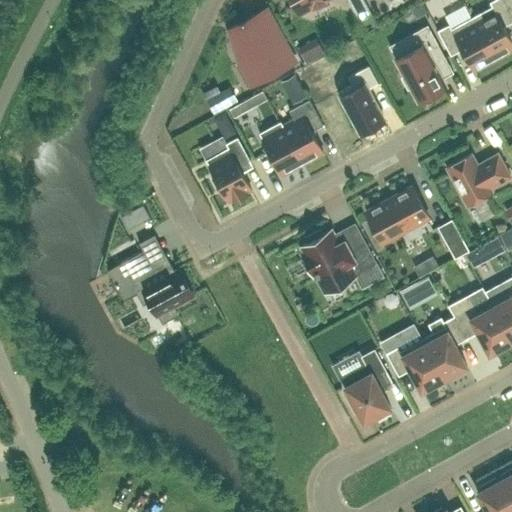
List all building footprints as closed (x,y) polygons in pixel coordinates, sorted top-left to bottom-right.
[(292,0),(299,12),(311,5),(312,8),(325,1),(326,0),(292,0)] [(364,0),(348,0),(359,19),(371,12),(364,0)] [(471,16),(494,57),(511,47),(511,40),(503,25),(511,20),(511,14),(504,0),(490,0),(492,5),(471,16)] [(240,21),(229,27),(247,60),(240,64),(251,84),(295,60),(274,21),(261,29),(253,14),(245,19),(244,17),(239,19),(240,21)] [(494,57),(471,16),(451,27),(449,23),(437,29),(451,53),(462,47),(473,69),(494,57)] [(421,43),(396,56),(405,74),(401,76),(408,87),(411,85),(419,99),(445,84),(433,64),(446,57),(430,29),(417,36),(421,43)] [(304,51),(311,64),(329,54),(323,42),(304,51)] [(352,83),(338,91),(360,130),(384,117),(368,87),(378,81),(369,64),(348,75),(352,83)] [(219,93),(208,99),(214,110),(225,104),(219,93)] [(283,124),(303,161),(323,151),(311,129),(323,123),(309,98),(289,109),(294,118),(283,124)] [(283,124),(280,120),(259,131),(281,173),(303,161),(283,124)] [(228,146),(227,146),(205,158),(214,175),(211,176),(218,189),(221,187),(228,200),(231,198),(232,200),(248,191),(247,189),(251,187),(239,166),(251,160),(237,135),(226,142),(228,146)] [(472,152),(446,166),(466,203),(492,189),(491,186),(511,175),(498,151),(485,158),(487,161),(479,165),(472,152)] [(411,184),(365,209),(382,241),(428,216),(411,184)] [(143,203),(126,212),(133,225),(150,216),(143,203)] [(469,249),(452,217),(437,225),(454,257),(469,249)] [(333,228),(301,244),(304,250),(301,252),(313,275),(316,273),(325,291),(356,275),(356,274),(377,263),(366,242),(351,249),(347,240),(340,243),(333,228)] [(500,235),(490,241),(497,253),(507,247),(500,235)] [(144,248),(121,261),(144,302),(151,299),(163,321),(180,312),(175,303),(192,294),(185,280),(185,279),(184,276),(183,276),(178,268),(168,274),(162,263),(154,267),(144,248)] [(511,287),(490,300),(511,339),(511,282),(510,283),(511,286),(511,287)] [(511,339),(490,300),(476,307),(468,293),(448,304),(454,314),(466,337),(477,331),(489,352),(493,349),(495,353),(511,344),(509,341),(511,339)] [(431,332),(422,337),(444,376),(446,375),(448,378),(464,370),(462,366),(467,364),(455,343),(466,337),(454,314),(442,321),(439,316),(426,323),(431,332)] [(444,377),(422,337),(400,349),(397,345),(386,351),(398,374),(409,368),(421,389),(425,387),(427,390),(443,381),(441,378),(444,377)] [(392,379),(374,347),(361,354),(358,348),(331,363),(339,377),(340,377),(350,396),(347,398),(354,411),(357,409),(363,420),(374,415),(375,418),(388,411),(387,408),(390,406),(379,386),(392,379)] [(511,500),(511,466),(500,473),(502,476),(499,478),(511,500)] [(511,511),(511,500),(499,478),(497,479),(495,476),(479,485),(481,488),(477,490),(488,511),(487,511),(511,511)]
